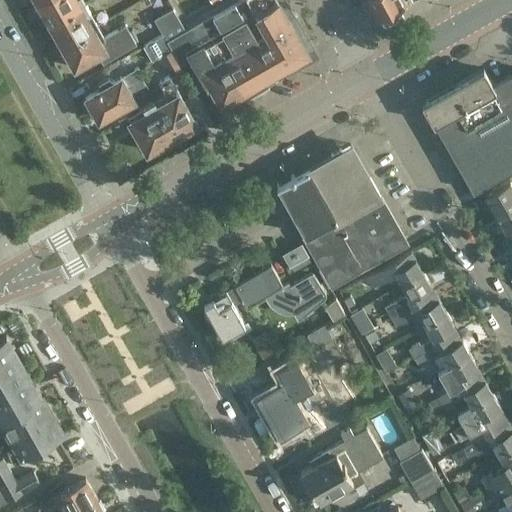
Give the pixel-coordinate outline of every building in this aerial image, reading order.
[(80,0),(39,0),(37,1),(49,23),(82,4),(80,0)] [(308,54),(276,0),(236,0),(183,30),(167,40),(180,64),(193,56),(220,104),(308,54)] [(362,0),(363,1),(364,0),(368,0),(379,19),(406,4),(403,0),(362,0)] [(82,4),(49,23),(62,44),(95,25),(82,4)] [(160,29),(177,20),(171,9),(150,22),(156,32),(160,29)] [(160,29),(163,34),(143,45),(152,60),(157,57),(164,69),(168,67),(172,74),(182,68),(180,64),(167,40),(183,30),(177,20),(160,29)] [(69,67),(74,66),(122,38),(117,29),(101,38),(95,25),(62,44),(69,56),(66,62),(69,67)] [(138,105),(125,83),(142,74),(138,67),(113,81),(108,77),(98,83),(98,89),(86,96),(82,101),(88,111),(95,111),(99,119),(121,106),(125,113),(138,105)] [(511,168),(511,72),(491,85),(483,69),(422,103),(454,157),(473,191),(511,168)] [(151,102),(171,137),(196,123),(195,122),(197,115),(191,106),(186,106),(169,76),(158,81),(166,97),(156,102),(154,100),(151,102)] [(138,105),(125,113),(137,134),(134,139),(140,149),(146,149),(147,151),(171,137),(151,102),(143,106),(144,109),(141,111),(138,105)] [(309,167),(309,166),(276,185),(305,234),(302,236),(331,287),(407,244),(350,144),(309,167)] [(119,154),(106,161),(119,183),(132,176),(119,154)] [(484,194),(496,215),(511,205),(511,178),(509,180),(484,194)] [(511,205),(496,215),(507,235),(511,232),(511,205)] [(293,268),(308,259),(306,255),(307,254),(301,243),(283,253),(289,264),(290,264),(293,268)] [(408,251),(365,277),(371,287),(395,274),(401,284),(423,272),(414,257),(412,258),(408,251)] [(293,312),(297,319),(323,298),(326,295),(326,294),(326,293),(325,292),(314,274),(313,273),(311,272),(310,272),(289,284),(288,281),(283,284),(271,263),(234,285),(234,286),(230,288),(238,302),(242,299),(246,306),(264,296),(267,301),(269,304),(272,307),(276,310),(281,312),(285,312),(289,312),(293,312)] [(401,284),(406,293),(384,306),(390,317),(433,293),(429,287),(431,286),(423,272),(401,284)] [(222,336),(244,323),(234,304),(238,302),(230,288),(226,291),(226,290),(221,293),(219,289),(207,296),(209,300),(203,303),(222,336)] [(417,329),(424,325),(446,312),(438,298),(436,299),(433,293),(390,317),(395,327),(411,318),(417,329)] [(343,312),(335,298),(324,307),(332,319),(343,312)] [(408,348),(413,358),(456,333),(452,327),(454,326),(446,312),(424,325),(431,336),(430,338),(420,343),(418,340),(408,348)] [(363,319),(356,323),(362,333),(363,332),(373,327),(374,326),(368,316),(363,319)] [(332,338),(324,324),(306,334),(315,349),(332,338)] [(373,327),(363,332),(369,343),(378,338),(373,327)] [(265,329),(251,336),(263,358),(277,350),(265,329)] [(460,339),(456,333),(413,358),(419,367),(431,362),(429,358),(440,352),(447,365),(469,352),(461,338),(460,339)] [(0,426),(18,458),(62,433),(5,335),(0,338),(0,426)] [(447,365),(427,377),(438,397),(449,391),(479,373),(476,367),(477,366),(469,352),(447,365)] [(261,391),(285,434),(310,420),(296,395),(315,385),(298,354),(276,367),(282,379),(261,391)] [(483,379),(479,373),(449,391),(428,404),(433,413),(443,407),(451,403),(465,395),(470,405),(493,392),(485,378),(483,379)] [(401,391),(392,396),(403,417),(412,412),(401,391)] [(501,406),(493,392),(470,405),(476,415),(464,422),(454,429),(460,439),(481,427),(503,414),(499,407),(501,406)] [(481,427),(485,434),(451,452),(457,462),(469,455),(479,451),(492,444),(498,454),(511,445),(511,426),(511,428),(503,414),(481,427)] [(366,427),(345,439),(314,456),(317,462),(299,472),(310,490),(312,488),(319,500),(358,477),(356,473),(383,456),(366,427)] [(439,437),(426,444),(432,454),(444,448),(439,437)] [(511,445),(498,454),(504,464),(481,477),(487,487),(511,472),(511,445)] [(399,460),(410,479),(432,466),(420,447),(399,460)] [(16,479),(2,457),(0,458),(0,504),(40,482),(33,470),(16,479)] [(421,498),(443,485),(432,466),(410,479),(421,498)] [(511,472),(487,487),(490,492),(493,496),(509,487),(511,491),(511,472)] [(40,511),(45,511),(59,504),(63,511),(72,511),(97,498),(86,479),(37,506),(40,511)] [(466,487),(454,494),(459,503),(469,497),(471,496),(466,487)] [(476,511),(469,497),(459,503),(463,511),(476,511)] [(104,511),(97,498),(72,511),(104,511)]
